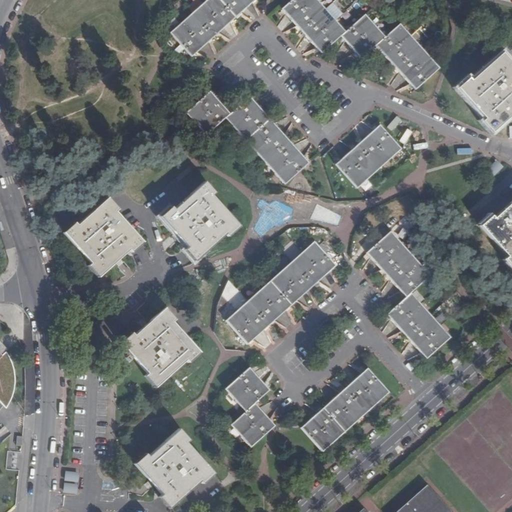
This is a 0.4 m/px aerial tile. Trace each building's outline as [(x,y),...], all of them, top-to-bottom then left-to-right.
[(206,0),(170,32),(190,56),(253,0),(206,0)] [(385,38),(364,15),(343,33),(313,0),(291,0),(280,10),(319,54),(339,36),(361,59),(375,46),(414,90),(439,70),(399,25),(385,38)] [(485,120),(482,123),(491,133),(511,115),(511,71),(509,68),(511,65),(502,55),(470,81),(469,79),(457,89),(485,120)] [(186,113),(205,135),(225,119),(282,185),(307,164),(249,98),(229,115),(209,93),(186,113)] [(363,120),(353,129),(362,138),(372,130),(363,120)] [(379,126),(334,165),(356,189),(401,150),(379,126)] [(171,208),(160,218),(187,249),(185,252),(194,262),(226,235),(227,237),(238,228),(212,197),(214,196),(204,184),(174,211),(171,208)] [(74,223),(62,234),(90,265),(87,267),(97,278),(128,251),(130,253),(140,244),(114,213),(117,211),(107,199),(76,226),(74,223)] [(490,217),(479,226),(507,259),(504,261),(511,269),(511,202),(493,220),(490,217)] [(405,216),(390,230),(401,243),(417,229),(405,216)] [(450,339),(410,294),(430,277),(390,232),(367,254),(406,298),(387,316),(426,359),(450,339)] [(313,243),(225,322),(247,345),(334,267),(313,243)] [(131,335),(120,344),(146,376),(145,378),(153,387),(184,360),(187,363),(198,354),(171,322),(173,320),(164,310),(133,337),(131,335)] [(0,409),(1,410),(7,401),(10,394),(12,387),(13,381),(12,372),(12,368),(10,367),(10,362),(8,357),(5,352),(1,348),(0,346),(0,409)] [(249,369),(226,390),(245,413),(230,426),(249,448),(273,427),(253,404),(268,391),(249,369)] [(366,370),(301,429),(321,452),(387,394),(366,370)] [(146,455),(135,464),(161,495),(158,498),(167,509),(199,482),(202,485),(213,475),(186,444),(189,442),(178,431),(148,458),(146,455)] [(78,494),(79,472),(64,471),(63,493),(78,494)] [(359,511),(449,511),(426,486),(396,511),(363,511),(362,510),(359,511)]
